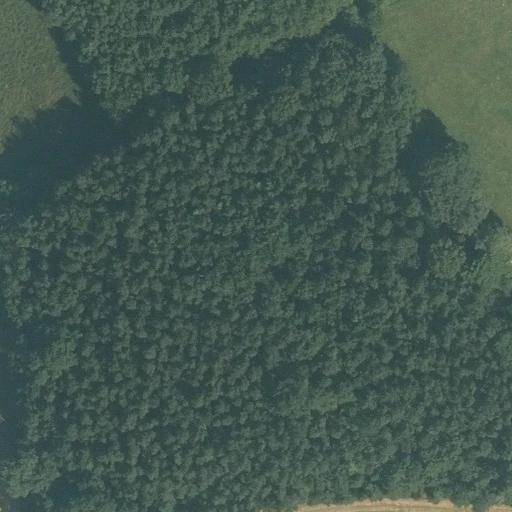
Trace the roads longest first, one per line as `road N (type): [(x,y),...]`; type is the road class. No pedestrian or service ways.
road 1 (track): [(503,511),(343,505),(280,511)]
road 2 (track): [(20,502),(0,324)]
